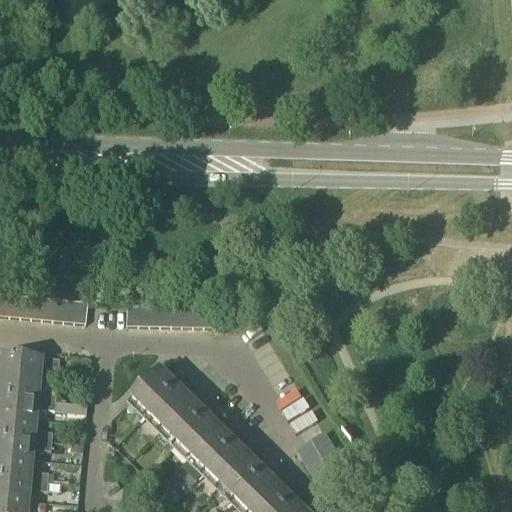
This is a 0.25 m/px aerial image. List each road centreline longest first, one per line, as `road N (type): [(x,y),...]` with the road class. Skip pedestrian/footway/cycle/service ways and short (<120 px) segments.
road 1 (tertiary): [(0,167),(131,180),(511,191)]
road 2 (tertiary): [(511,162),(0,145)]
road 3 (residential): [(290,436),(209,346),(103,344)]
road 4 (residential): [(85,511),(103,344)]
